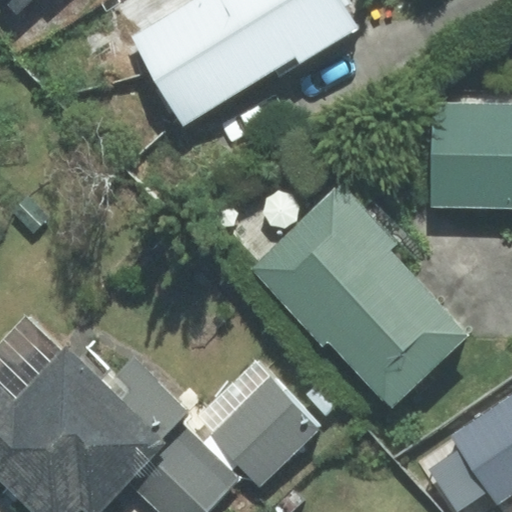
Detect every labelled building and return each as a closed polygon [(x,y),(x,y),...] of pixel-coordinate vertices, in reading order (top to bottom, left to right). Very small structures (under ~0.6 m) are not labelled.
[(201,0),(140,38),(196,130),(311,59),(372,21),(358,0),(201,0)] [(511,105),(436,103),(433,205),(511,206),(511,105)] [(341,184),(251,269),(322,343),(328,337),(392,405),(469,333),(391,251),(398,244),(341,184)] [(177,421),(185,412),(131,361),(108,386),(66,347),(18,399),(0,385),(0,481),(32,511),(77,511),(81,508),(86,511),(99,511),(127,483),(165,444),(160,439),(177,421)] [(255,362),(196,420),(260,485),(320,427),(255,362)] [(489,488),(499,502),(511,492),(511,398),(454,439),(461,448),(489,488)] [(160,439),(165,444),(127,483),(157,511),(205,511),(238,478),(177,421),(160,439)] [(461,448),(430,469),(458,510),(489,488),(461,448)]
